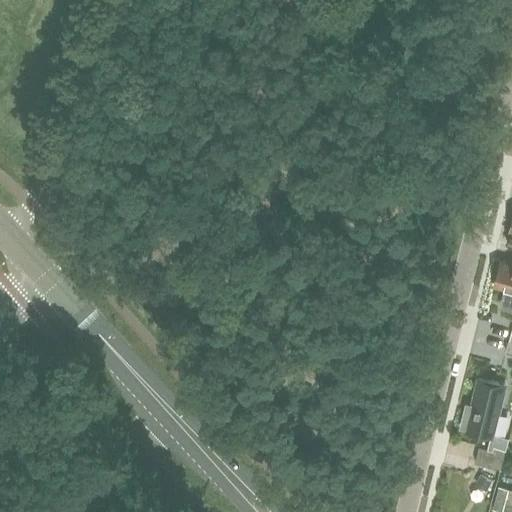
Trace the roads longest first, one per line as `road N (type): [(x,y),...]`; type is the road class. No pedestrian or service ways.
road 1 (unclassified): [(405,511),(511,77)]
road 2 (secondary): [(23,247),(262,511)]
